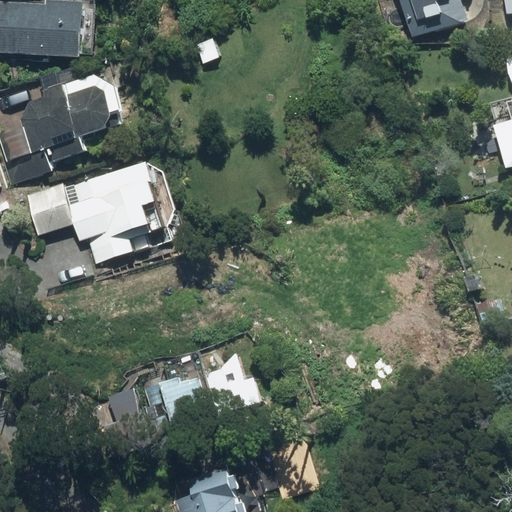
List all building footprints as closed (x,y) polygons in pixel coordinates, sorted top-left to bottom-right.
[(96,0),(64,0),(63,14),(0,8),(0,57),(91,66),(96,0)] [(457,0),(397,0),(411,44),(466,27),(457,0)] [(511,0),(501,0),(503,24),(511,23),(511,0)] [(216,40),(196,45),(202,67),(222,62),(216,40)] [(511,63),(503,66),(510,93),(511,92),(511,63)] [(15,111),(23,135),(5,141),(14,167),(32,161),(37,176),(87,159),(84,150),(121,137),(101,81),(15,111)] [(511,107),(511,108),(511,111),(511,128),(493,133),(502,175),(511,172),(511,107)] [(148,168),(27,196),(37,237),(76,228),(80,247),(93,244),(99,268),(135,259),(131,242),(164,235),(148,168)] [(249,357),(223,365),(237,410),(263,402),(249,357)] [(180,382),(156,388),(169,436),(212,425),(203,390),(183,395),(180,382)] [(180,511),(267,511),(265,495),(238,499),(235,479),(177,487),(180,511)]
